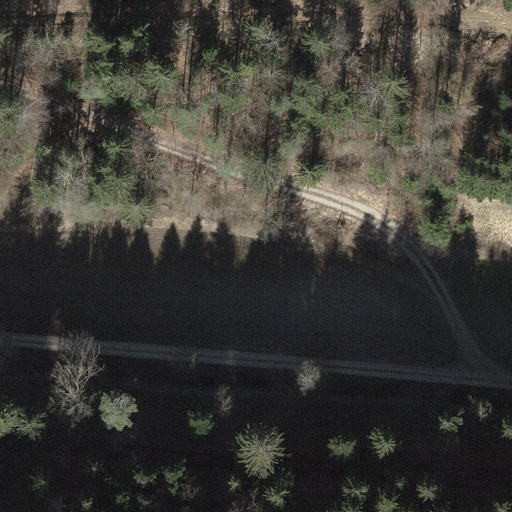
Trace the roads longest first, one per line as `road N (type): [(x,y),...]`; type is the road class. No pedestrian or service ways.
road 1 (track): [(487,377),(423,262),(389,225),(340,201),(147,138),(0,72)]
road 2 (track): [(511,484),(0,441)]
road 3 (track): [(511,379),(0,341)]
